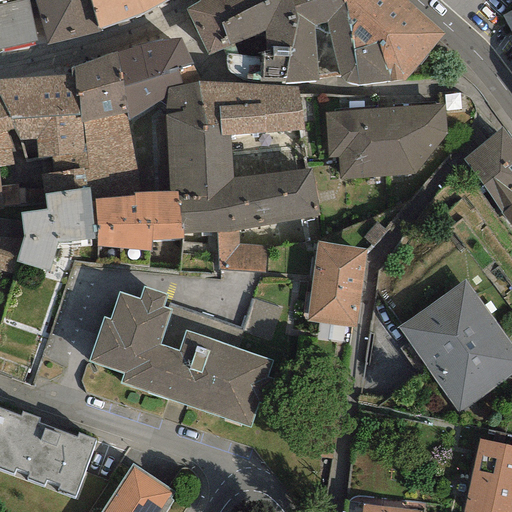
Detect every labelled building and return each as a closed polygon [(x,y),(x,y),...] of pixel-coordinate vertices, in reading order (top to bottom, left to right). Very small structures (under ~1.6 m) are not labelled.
[(28,0),(20,0),(0,4),(0,53),(35,47),(34,41),(37,41),(28,0)] [(34,0),(47,45),(100,33),(98,29),(90,0),(34,0)] [(90,0),(98,29),(121,21),(111,0),(90,0)] [(111,0),(121,21),(143,13),(137,0),(111,0)] [(163,0),(137,0),(143,13),(164,1),(163,0)] [(229,45),(208,0),(201,0),(185,9),(207,55),(229,45)] [(249,0),(208,0),(229,45),(264,31),(249,0)] [(290,0),(249,0),(264,31),(265,51),(261,52),(261,80),(284,83),(297,18),(293,6),(290,0)] [(342,0),(311,0),(293,6),(297,18),(284,83),(314,82),(318,78),(340,76),(344,81),(357,86),(390,81),(377,44),(353,50),(344,1),(342,0)] [(342,0),(344,1),(353,50),(377,44),(390,81),(406,81),(444,34),(405,0),(342,0)] [(150,43),(116,52),(126,113),(127,120),(164,98),(168,89),(200,82),(181,38),(150,43)] [(116,52),(70,68),(70,74),(72,74),(80,115),(81,122),(89,181),(136,173),(127,120),(126,113),(116,52)] [(0,80),(0,101),(8,119),(80,115),(72,74),(70,74),(0,80)] [(168,89),(164,98),(165,115),(168,192),(177,192),(177,201),(206,201),(233,178),(229,135),(221,136),(219,123),(203,125),(200,82),(168,89)] [(297,87),(200,82),(203,125),(219,123),(221,136),(229,135),(302,130),(297,87)] [(0,165),(13,165),(12,152),(14,152),(6,131),(13,129),(8,119),(0,101),(0,165)] [(444,103),(322,111),(325,159),(339,158),(340,180),(415,176),(446,136),(444,103)] [(81,122),(80,115),(8,119),(13,129),(18,140),(26,162),(38,160),(42,194),(44,194),(90,188),(89,181),(81,122)] [(511,147),(499,131),(462,159),(511,224),(511,222),(511,147)] [(311,169),(233,178),(206,201),(177,201),(182,234),(215,233),(237,231),(320,215),(311,169)] [(94,239),(90,188),(44,194),(48,210),(20,213),(24,235),(14,261),(49,273),(55,249),(90,246),(90,239),(94,239)] [(177,201),(177,192),(168,192),(134,193),(134,196),(94,199),(97,225),(96,246),(150,251),(151,240),(182,238),(182,234),(177,201)] [(237,231),(215,233),(218,271),(265,272),(267,245),(236,244),(237,231)] [(366,249),(316,242),(306,320),(355,327),(366,249)] [(511,372),(511,346),(464,280),(397,328),(457,412),(511,372)] [(166,294),(143,287),(139,299),(118,292),(109,320),(103,318),(88,362),(123,373),(119,384),(250,428),(272,362),(184,332),(178,351),(159,345),(171,310),(161,307),(166,294)] [(254,296),(244,322),(271,332),(281,306),(254,296)] [(19,416),(0,408),(0,469),(74,498),(96,440),(78,433),(76,438),(37,423),(39,418),(21,411),(19,416)] [(511,511),(511,446),(478,440),(464,511),(511,511)] [(165,511),(173,501),(169,498),(174,492),(132,464),(100,511),(165,511)]
